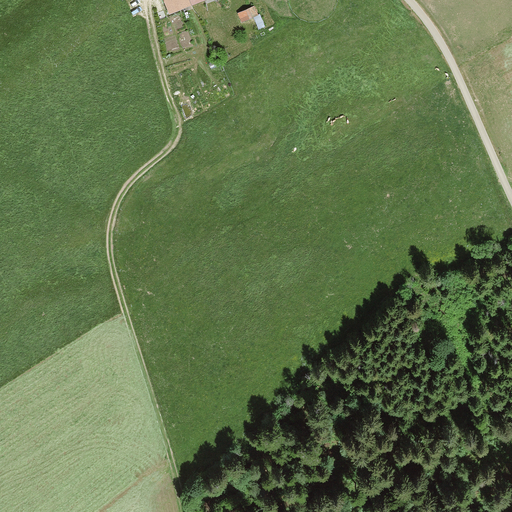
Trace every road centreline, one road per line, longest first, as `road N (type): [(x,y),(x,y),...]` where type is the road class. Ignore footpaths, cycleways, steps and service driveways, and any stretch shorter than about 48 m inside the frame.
road 1 (track): [(149,0),(182,127),(175,145),(118,200),(109,249),(184,511)]
road 2 (unclassified): [(413,0),(449,51),(511,197)]
